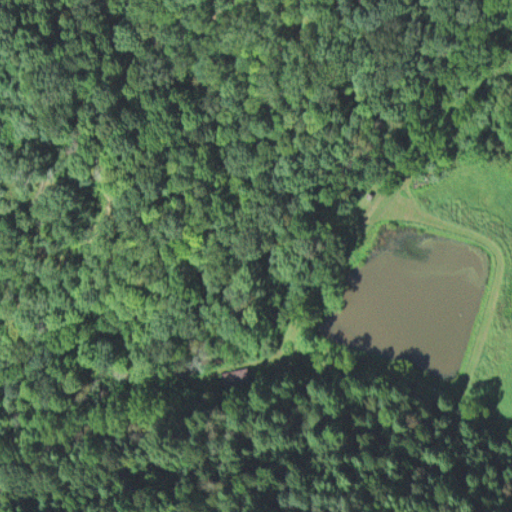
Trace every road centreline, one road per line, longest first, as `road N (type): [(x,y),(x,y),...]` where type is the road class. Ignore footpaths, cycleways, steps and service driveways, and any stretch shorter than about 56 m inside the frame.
road 1 (track): [(0,176),(106,194),(113,218),(108,276),(65,307),(0,330),(21,415),(94,403),(212,360),(297,344)]
road 2 (track): [(297,344),(294,303),(377,164),(511,35)]
road 3 (residential): [(511,431),(363,355),(297,344)]
